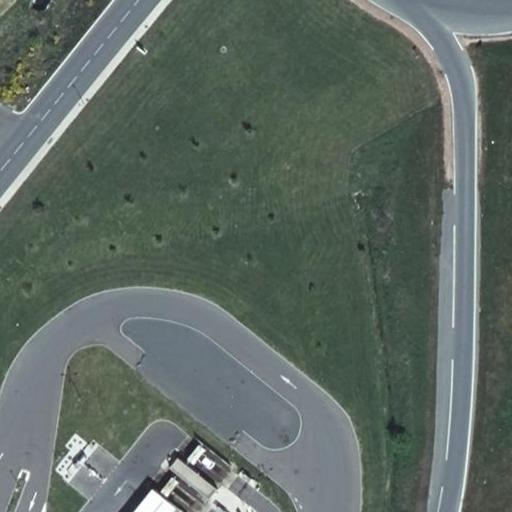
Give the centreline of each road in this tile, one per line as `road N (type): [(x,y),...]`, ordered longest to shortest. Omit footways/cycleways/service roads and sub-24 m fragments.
road 1 (secondary): [(426,2),(450,74),(457,449),(449,511)]
road 2 (tertiary): [(0,174),(141,0)]
road 3 (unknown): [(273,511),(169,434),(118,493)]
